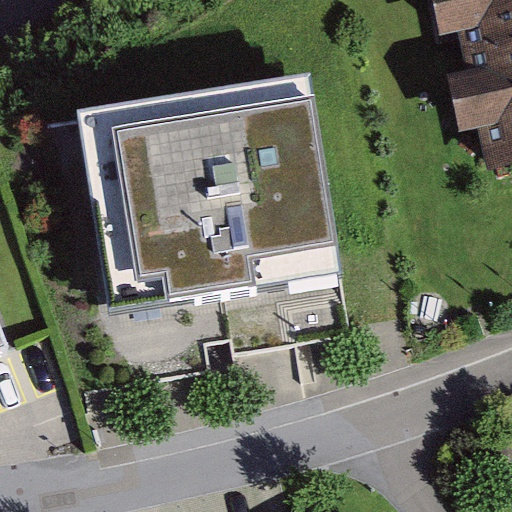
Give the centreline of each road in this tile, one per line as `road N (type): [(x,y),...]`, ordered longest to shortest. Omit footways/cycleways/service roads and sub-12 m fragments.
road 1 (residential): [(115,492),(374,430)]
road 2 (residential): [(374,430),(511,376)]
